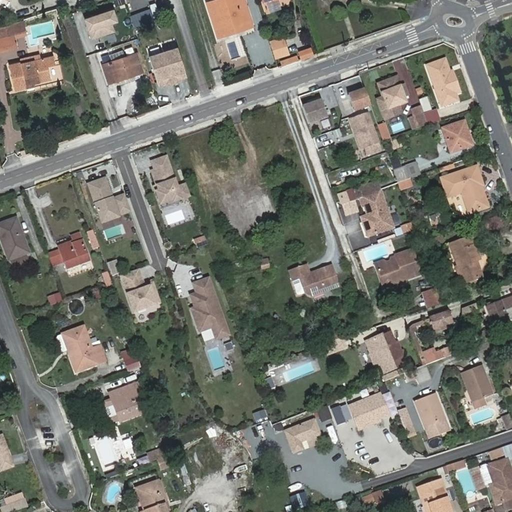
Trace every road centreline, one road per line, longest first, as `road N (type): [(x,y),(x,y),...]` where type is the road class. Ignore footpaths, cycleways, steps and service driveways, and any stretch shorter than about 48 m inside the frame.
road 1 (tertiary): [(439,25),(0,181)]
road 2 (residential): [(31,394),(49,399),(82,492),(75,504),(55,501),(22,410)]
road 3 (residential): [(511,436),(335,495),(298,471)]
road 4 (unclassified): [(511,170),(461,34)]
